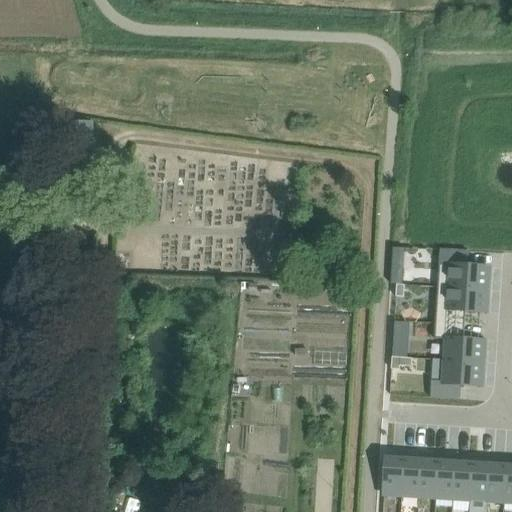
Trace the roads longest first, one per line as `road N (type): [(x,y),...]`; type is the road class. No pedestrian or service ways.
road 1 (track): [(55,511),(87,166),(129,140),(357,170),(367,181),(348,511)]
road 2 (residential): [(511,266),(505,418)]
